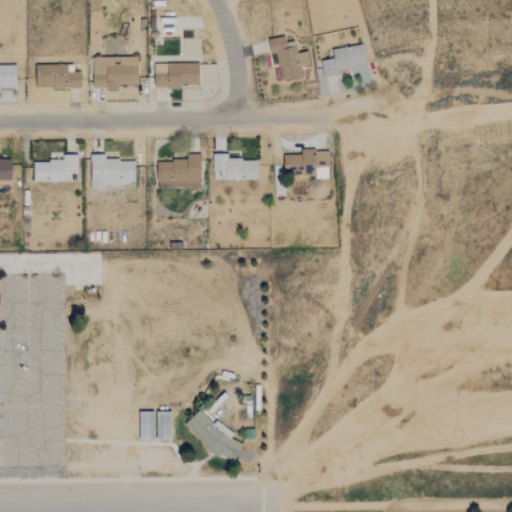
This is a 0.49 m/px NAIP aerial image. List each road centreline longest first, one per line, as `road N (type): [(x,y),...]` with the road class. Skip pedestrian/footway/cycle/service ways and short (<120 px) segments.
road 1 (residential): [(0,121),(335,114)]
road 2 (residential): [(275,498),(0,503)]
road 3 (track): [(275,498),(290,484),(371,466),(511,465)]
